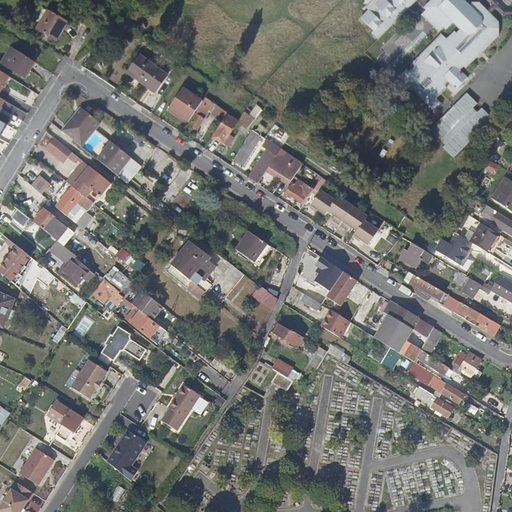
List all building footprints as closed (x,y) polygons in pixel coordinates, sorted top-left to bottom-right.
[(371,10),(370,8),(361,17),(374,30),(383,23),(384,24),(386,25),(392,19),(389,16),(396,10),(398,12),(405,6),(404,4),(402,3),(405,0),(377,0),(375,3),(377,5),(371,10)] [(366,0),(369,2),(366,5),(370,8),(371,10),(377,5),(375,3),(377,0),(366,0)] [(383,23),(374,30),(373,32),(379,38),(417,0),(405,0),(402,3),(404,4),(405,6),(398,12),(396,10),(389,16),(392,19),(386,25),(384,24),(383,23)] [(436,98),(437,97),(448,86),(446,84),(450,80),(457,88),(469,76),(462,68),(465,65),(467,67),(480,53),(479,51),(482,47),(484,49),(500,33),(500,20),(492,11),(490,13),(487,10),(488,8),(480,0),(476,0),(473,0),(470,3),(466,0),(442,0),(442,2),(439,6),(454,21),(461,28),(457,32),(455,30),(447,38),(442,32),(437,38),(442,43),(433,52),(423,62),(418,57),(413,62),(418,67),(413,72),(411,74),(410,75),(417,81),(421,85),(422,83),(426,87),(425,89),(432,96),(435,99),(436,98)] [(442,2),(442,0),(429,0),(424,6),(426,9),(421,14),(439,31),(444,26),(447,28),(454,21),(439,6),(442,2)] [(37,32),(55,43),(66,24),(43,10),(37,20),(42,23),(37,32)] [(144,26),(141,22),(133,27),(138,30),(144,26)] [(437,38),(418,57),(423,62),(433,52),(442,43),(437,38)] [(22,51),(34,59),(39,51),(27,43),(22,51)] [(11,49),(1,65),(25,81),(35,64),(12,49),(11,49)] [(157,89),(166,76),(139,57),(129,70),(127,74),(154,93),(157,89)] [(442,102),(437,97),(436,98),(435,99),(432,96),(425,89),(426,87),(422,83),(421,85),(417,81),(410,75),(411,74),(413,72),(407,67),(400,75),(435,110),(442,102)] [(0,94),(9,79),(0,73),(0,94)] [(182,87),(169,109),(188,121),(202,99),(182,87)] [(443,147),(454,158),(492,119),(482,108),(477,112),(473,108),(477,104),(467,93),(428,132),(438,142),(440,140),(445,145),(443,147)] [(211,111),(212,112),(217,105),(205,97),(186,129),(195,134),(204,119),(203,119),(208,109),(211,111)] [(212,112),(223,119),(227,113),(217,105),(212,112)] [(61,132),(82,148),(101,124),(80,108),(61,132)] [(254,117),(244,111),(238,121),(248,127),(254,117)] [(228,116),(214,138),(222,143),(225,139),(231,143),(234,137),(229,135),(237,122),(228,116)] [(376,130),(387,122),(383,117),(372,125),(376,130)] [(255,143),(260,135),(252,130),(247,138),(249,139),(235,162),(243,167),(257,144),(255,143)] [(57,140),(49,149),(67,164),(75,155),(57,140)] [(276,156),(280,149),(267,140),(262,147),(276,156)] [(110,142),(97,159),(128,183),(141,166),(110,142)] [(294,177),(298,172),(275,157),(269,169),(291,181),(292,180),(294,177)] [(486,171),(495,173),(497,164),(488,162),(486,171)] [(265,172),(270,165),(267,164),(264,169),(257,165),(248,179),(257,184),(265,172)] [(111,184),(91,167),(74,188),(94,204),(111,184)] [(42,176),(33,187),(43,195),(51,184),(42,176)] [(511,180),(506,177),(498,189),(511,197),(511,180)] [(302,188),(296,183),(294,186),(292,184),(283,197),(286,199),(289,195),(303,205),(313,190),(306,185),(304,184),(302,188)] [(94,204),(74,188),(60,205),(57,208),(67,216),(78,202),(89,211),(94,204)] [(335,198),(322,189),(312,204),(325,213),(328,209),(335,198)] [(511,197),(498,189),(492,198),(511,211),(511,197)] [(352,203),(338,194),(335,198),(328,209),(335,213),(332,218),(339,222),(352,203)] [(366,213),(352,203),(339,222),(346,227),(349,223),(356,227),(362,219),(363,217),(366,213)] [(492,208),(487,205),(479,217),(485,221),(490,217),(493,220),(492,222),(497,226),(498,223),(511,232),(511,222),(502,217),(503,215),(492,208)] [(17,208),(11,216),(22,225),(28,218),(17,208)] [(44,209),(34,222),(66,248),(79,232),(60,217),(57,220),(44,209)] [(74,222),(81,227),(90,215),(83,210),(74,222)] [(363,217),(362,219),(356,227),(353,231),(368,241),(378,227),(363,217)] [(482,223),(470,241),(489,253),(493,246),(496,241),(500,235),(482,223)] [(253,235),(240,253),(259,266),(271,247),(253,235)] [(35,258),(10,238),(7,240),(16,248),(0,269),(0,273),(17,290),(35,258)] [(455,247),(443,240),(436,251),(461,265),(470,249),(458,242),(455,247)] [(171,265),(197,285),(214,264),(207,259),(209,256),(201,250),(200,250),(189,242),(171,265)] [(434,257),(413,244),(408,251),(404,250),(400,259),(414,268),(421,261),(428,265),(434,257)] [(123,249),(116,255),(122,262),(129,256),(123,249)] [(74,259),(76,256),(68,250),(62,257),(70,264),(62,274),(77,287),(79,284),(83,279),(89,283),(94,276),(83,267),(74,259)] [(345,273),(324,259),(322,263),(311,257),(307,263),(319,272),(320,270),(321,271),(318,275),(322,277),(318,284),(331,293),(345,273)] [(132,267),(139,273),(145,266),(138,260),(132,267)] [(359,282),(345,273),(331,293),(328,298),(342,308),(359,282)] [(410,273),(405,279),(411,283),(415,276),(410,273)] [(431,298),(439,302),(444,293),(415,276),(411,283),(433,296),(431,298)] [(487,288),(511,303),(511,283),(504,279),(501,277),(494,289),(485,283),(483,286),(487,288)] [(485,291),(487,288),(483,286),(469,278),(461,291),(473,298),(479,288),(485,291)] [(93,295),(99,300),(108,289),(115,295),(119,291),(111,285),(105,280),(93,295)] [(200,298),(205,292),(192,282),(188,288),(200,298)] [(260,286),(252,296),(271,310),(278,299),(260,286)] [(141,297),(148,303),(152,297),(145,292),(141,297)] [(8,319),(12,310),(15,301),(0,294),(0,326),(4,328),(8,319)] [(151,316),(160,304),(152,297),(148,303),(142,309),(151,316)] [(323,306),(308,297),(304,303),(319,313),(323,306)] [(434,329),(392,303),(390,306),(380,300),(375,307),(389,316),(413,330),(428,339),(434,329)] [(493,329),(496,323),(479,313),(459,301),(455,309),(460,312),(459,313),(466,317),(467,316),(487,328),(488,327),(493,329)] [(16,312),(12,310),(8,319),(13,321),(16,312)] [(148,327),(153,321),(141,311),(139,313),(131,323),(143,333),(144,332),(148,327)] [(340,339),(350,323),(336,314),(330,324),(325,321),(321,327),(340,339)] [(406,341),(413,330),(389,316),(375,339),(399,353),(406,341)] [(153,330),(158,325),(153,321),(148,327),(153,330)] [(290,343),(295,334),(279,324),(274,333),(290,343)] [(132,335),(119,327),(103,354),(115,361),(121,351),(124,350),(141,361),(148,350),(130,339),(132,335)] [(149,336),(153,330),(148,327),(144,332),(149,336)] [(58,343),(66,331),(60,328),(52,340),(58,343)] [(437,345),(443,334),(434,329),(428,339),(437,345)] [(303,338),(295,333),(295,334),(290,343),(297,348),(303,338)] [(399,353),(406,358),(411,351),(417,355),(420,350),(406,341),(399,353)] [(331,346),(327,352),(341,360),(344,354),(331,346)] [(318,370),(328,353),(320,349),(317,354),(314,358),(310,365),(318,370)] [(463,354),(455,368),(472,378),(482,362),(469,354),(467,357),(463,354)] [(446,373),(449,368),(434,358),(431,363),(446,373)] [(279,360),(273,370),(279,373),(287,378),(293,369),(279,360)] [(95,364),(77,390),(90,399),(108,372),(95,364)] [(287,378),(279,373),(274,382),(288,391),(294,382),(287,378)] [(19,385),(26,389),(31,381),(24,377),(19,385)] [(437,380),(434,385),(439,388),(437,391),(459,405),(464,396),(437,380)] [(201,394),(185,384),(162,418),(179,429),(201,394)] [(420,389),(415,397),(428,405),(432,407),(431,408),(448,419),(454,410),(420,389)] [(86,419),(58,402),(49,415),(65,425),(58,436),(68,442),(74,432),(77,434),(86,419)] [(465,412),(475,415),(478,408),(468,404),(465,412)] [(147,444),(128,432),(109,463),(132,483),(139,472),(132,467),(147,444)] [(56,461),(37,449),(21,474),(40,486),(56,461)] [(21,511),(34,494),(18,483),(0,509),(0,511),(1,511),(21,511)] [(118,503),(124,489),(117,486),(112,500),(118,503)]
